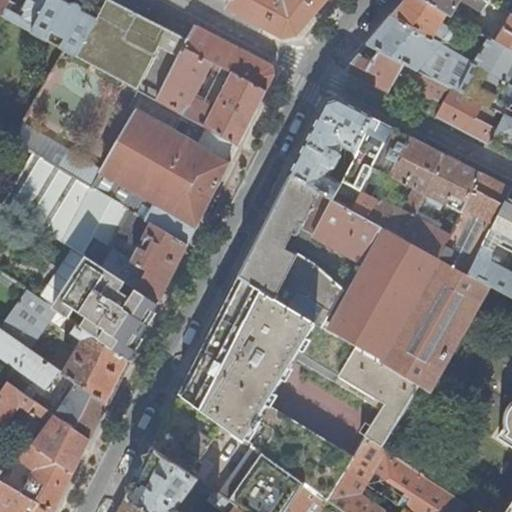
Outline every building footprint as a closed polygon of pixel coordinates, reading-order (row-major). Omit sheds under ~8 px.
[(0,0),(0,14),(34,33),(50,0),(0,0)] [(72,5),(62,0),(50,0),(34,33),(48,40),(54,31),(67,38),(61,48),(66,50),(77,56),(97,18),(82,10),(82,8),(82,6),(79,3),(77,3),(75,3),(72,5)] [(127,8),(110,0),(106,0),(97,18),(77,56),(121,81),(153,21),(127,8)] [(231,0),(232,1),(227,9),(266,30),(283,38),(297,35),(319,9),(327,0),(231,0)] [(446,13),(424,0),(406,0),(406,1),(405,2),(394,15),(442,43),(511,82),(511,50),(496,41),(488,37),(481,49),(449,30),(447,27),(441,23),(446,13)] [(424,0),(446,13),(451,15),(453,12),(458,14),(461,9),(456,6),(460,0),(461,0),(483,12),(491,0),(490,0),(424,0)] [(511,0),(490,0),(491,0),(506,10),(511,2),(511,0)] [(442,43),(394,15),(381,30),(368,44),(380,51),(404,63),(416,69),(442,43)] [(511,16),(496,41),(511,50),(511,16)] [(153,21),(121,81),(146,95),(158,101),(190,39),(169,29),(153,21)] [(229,43),(197,26),(190,39),(158,101),(180,113),(185,116),(239,146),(245,133),(265,94),(275,74),(273,65),(229,43)] [(511,101),(511,82),(442,43),(416,69),(452,88),(483,104),(498,112),(505,115),(511,101)] [(388,91),(404,63),(380,51),(373,61),(360,54),(346,70),(388,91)] [(436,116),(452,88),(416,69),(404,63),(388,91),(394,94),(400,83),(417,92),(433,100),(427,111),(436,116)] [(477,118),(483,104),(452,88),(436,116),(454,125),(456,126),(484,141),(490,144),(498,128),(477,118)] [(180,113),(158,101),(146,95),(102,171),(84,159),(56,143),(46,159),(92,186),(129,208),(139,192),(155,201),(154,201),(157,203),(150,214),(139,207),(135,212),(145,218),(153,223),(189,244),(199,224),(219,184),(239,146),(185,116),(182,122),(200,133),(195,142),(171,128),(180,113)] [(343,146),(356,152),(373,117),(340,99),(328,103),(315,128),(300,157),(291,175),(334,198),(340,186),(343,181),(330,174),(332,167),(336,167),(343,155),(341,151),(343,146)] [(511,101),(505,115),(501,122),(498,128),(490,144),(511,154),(511,101)] [(501,122),(505,115),(498,112),(495,119),(501,122)] [(385,123),(373,117),(356,152),(355,157),(356,157),(347,174),(367,185),(394,128),(385,123)] [(370,217),(389,181),(391,176),(411,136),(404,133),(394,128),(367,185),(356,209),(370,217)] [(426,144),(411,136),(391,176),(417,189),(405,211),(389,203),(392,197),(390,196),(389,193),(393,183),(389,181),(370,217),(371,219),(381,225),(387,228),(403,237),(415,216),(427,193),(447,155),(426,144)] [(465,164),(447,155),(427,193),(462,211),(482,172),(465,164)] [(470,274),(497,221),(496,220),(507,197),(511,188),(497,180),(496,179),(482,172),(462,211),(450,235),(439,257),(453,264),(470,274)] [(267,223),(240,276),(327,329),(331,322),(326,319),(343,289),(317,263),(290,244),(298,230),(326,247),(330,249),(334,243),(361,260),(381,225),(371,219),(370,217),(356,209),(334,198),(291,175),(267,223)] [(135,212),(129,208),(92,186),(63,241),(85,255),(159,303),(178,267),(189,244),(153,223),(133,261),(108,246),(116,232),(134,241),(145,218),(135,212)] [(507,197),(496,220),(497,221),(470,274),(492,286),(511,297),(511,273),(505,269),(511,255),(511,199),(508,197),(507,197)] [(415,216),(403,237),(438,257),(439,257),(450,235),(415,216)] [(438,257),(403,237),(387,228),(330,330),(420,385),(431,392),(492,286),(470,274),(453,264),(439,257),(438,257)] [(85,255),(52,306),(130,361),(136,349),(134,346),(144,331),(149,323),(147,322),(159,303),(85,255)] [(180,394),(226,427),(261,452),(304,483),(314,491),(327,501),(367,439),(381,448),(420,385),(330,330),(327,329),(240,276),(226,304),(193,368),(180,394)] [(130,361),(52,306),(28,290),(0,329),(66,374),(79,383),(108,404),(117,386),(130,361)] [(61,380),(66,374),(0,329),(0,355),(47,389),(56,377),(61,380)] [(8,381),(10,382),(44,406),(48,401),(13,376),(8,381)] [(10,382),(0,397),(0,422),(6,426),(21,405),(30,412),(32,409),(50,421),(35,440),(32,438),(28,442),(73,473),(79,461),(90,439),(54,414),(44,406),(10,382)] [(79,383),(54,414),(90,439),(99,421),(108,404),(79,383)] [(226,427),(180,394),(167,420),(153,447),(190,473),(202,456),(203,457),(209,448),(208,447),(219,429),(223,432),(226,427)] [(511,447),(511,503),(506,511),(511,511),(511,415),(498,438),(511,447)] [(0,511),(53,511),(54,511),(63,493),(73,473),(28,442),(24,439),(4,469),(0,474),(0,511)] [(457,511),(468,506),(381,448),(367,439),(327,501),(343,511),(446,511),(447,511),(448,511),(457,511)] [(190,473),(153,447),(140,473),(140,474),(127,498),(147,511),(181,511),(177,509),(195,484),(210,495),(206,499),(224,511),(245,511),(229,500),(190,473)] [(284,511),(286,510),(304,483),(261,452),(229,500),(245,511),(284,511)] [(289,511),(299,511),(314,491),(304,483),(286,510),(289,511)] [(126,497),(119,511),(147,511),(127,498),(126,497)]
